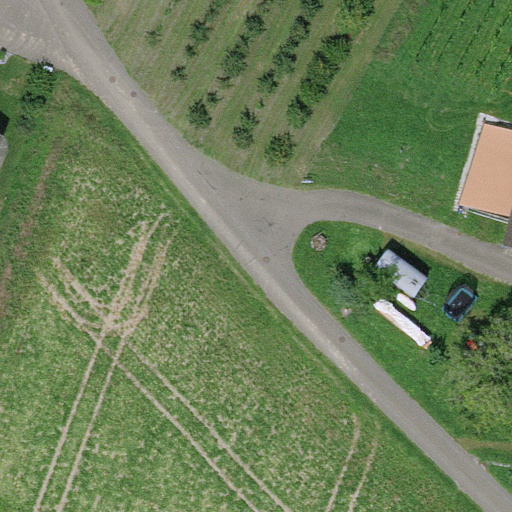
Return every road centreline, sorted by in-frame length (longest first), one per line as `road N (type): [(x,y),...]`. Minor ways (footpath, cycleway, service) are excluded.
road 1 (residential): [(509,511),(197,179)]
road 2 (residential): [(511,264),(343,211),(197,179)]
road 3 (residential): [(197,179),(106,69),(62,0)]
